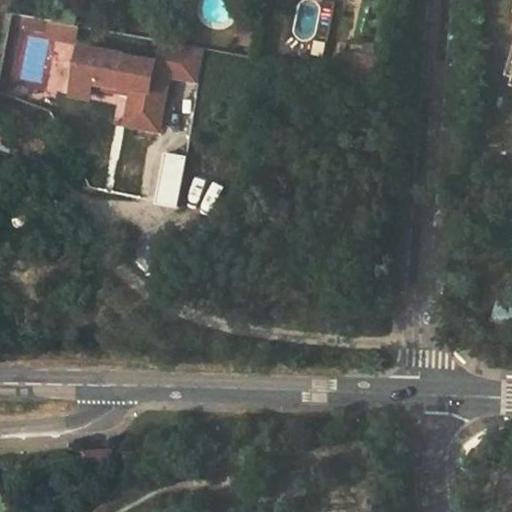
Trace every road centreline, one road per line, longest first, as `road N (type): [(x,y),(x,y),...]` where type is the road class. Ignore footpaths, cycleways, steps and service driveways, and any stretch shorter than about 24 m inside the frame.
road 1 (track): [(419,343),(325,340),(234,325),(132,279),(24,148),(0,144)]
road 2 (residential): [(419,394),(418,258),(438,0)]
road 3 (tertiary): [(419,394),(133,385)]
road 4 (residential): [(0,428),(87,419),(120,403),(133,385)]
road 5 (tertiary): [(133,385),(0,383)]
